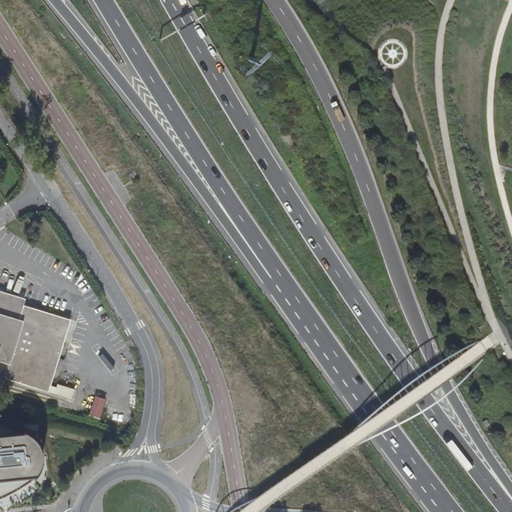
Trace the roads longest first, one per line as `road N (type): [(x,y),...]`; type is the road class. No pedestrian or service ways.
road 1 (trunk): [(511,497),(445,393),(316,67),(274,0)]
road 2 (motorway): [(376,329),(171,0)]
road 3 (trunk): [(52,0),(268,271)]
road 4 (tertiary): [(0,118),(144,345),(149,421)]
road 5 (trunk): [(104,0),(268,271)]
road 6 (trunk): [(268,271),(448,511)]
road 7 (trunk): [(511,510),(376,329)]
